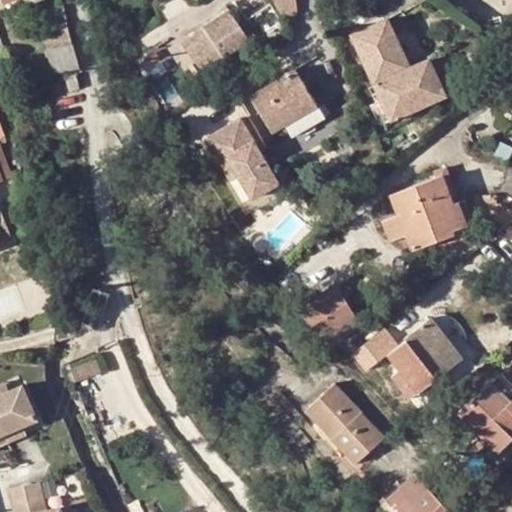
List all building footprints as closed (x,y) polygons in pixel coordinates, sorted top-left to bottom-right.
[(64,4),(50,8),(54,25),(47,26),(55,69),(76,66),(64,4)] [(247,41),(250,40),(230,11),(189,40),(202,58),(197,62),(203,71),(237,48),(247,41)] [(353,33),(377,85),(410,68),(386,18),(353,33)] [(247,41),(237,48),(245,60),(255,53),(247,41)] [(511,50),(498,61),(501,66),(511,57),(511,50)] [(457,88),(441,53),(430,58),(446,93),(457,88)] [(446,93),(430,58),(410,68),(377,85),(392,119),(447,95),(446,93)] [(300,78),(295,70),(289,74),(293,82),(300,78)] [(75,74),(65,77),(68,91),(79,88),(75,74)] [(273,132),(318,105),(300,78),(293,82),(289,74),(252,95),(273,132)] [(254,198),(280,183),(256,142),(242,119),(207,139),(221,161),(221,160),(230,156),(241,176),(254,198)] [(0,179),(12,176),(0,144),(0,143),(0,179)] [(230,156),(221,160),(233,181),(241,176),(230,156)] [(434,170),(436,176),(443,173),(452,199),(459,196),(448,166),(434,170)] [(453,228),(462,225),(452,199),(443,173),(436,176),(390,194),(398,214),(382,220),(390,241),(406,235),(411,248),(454,232),(453,228)] [(2,233),(14,227),(2,199),(0,199),(0,238),(2,238),(2,233)] [(2,238),(16,230),(14,227),(2,233),(2,238)] [(317,302),(340,288),(337,282),(313,297),(317,302)] [(302,311),(309,319),(323,334),(356,313),(340,288),(317,302),(302,311)] [(356,313),(323,334),(330,342),(361,322),(356,313)] [(420,390),(463,355),(437,323),(432,316),(406,336),(409,338),(390,353),(401,368),(393,376),(403,388),(412,381),(420,390)] [(495,431),(486,439),(499,452),(511,437),(511,361),(469,404),(495,431)] [(29,380),(0,389),(0,405),(8,426),(21,421),(41,414),(29,380)] [(412,381),(403,388),(411,397),(420,390),(412,381)] [(383,436),(335,384),(309,409),(356,460),(383,436)] [(96,404),(89,388),(81,391),(88,407),(96,404)] [(469,404),(460,413),(486,439),(495,431),(469,404)] [(103,405),(89,411),(99,436),(113,430),(103,405)] [(21,421),(8,426),(12,437),(25,433),(21,421)] [(0,441),(12,437),(8,426),(0,428),(0,441)] [(509,462),(511,458),(511,437),(499,452),(509,462)] [(491,471),(497,477),(505,469),(499,463),(491,471)] [(497,477),(491,471),(488,475),(493,481),(497,477)] [(389,499),(400,511),(449,511),(416,475),(389,499)] [(16,501),(45,495),(41,479),(12,486),(16,501)] [(18,511),(63,511),(62,505),(48,509),(45,495),(16,501),(18,511)]
